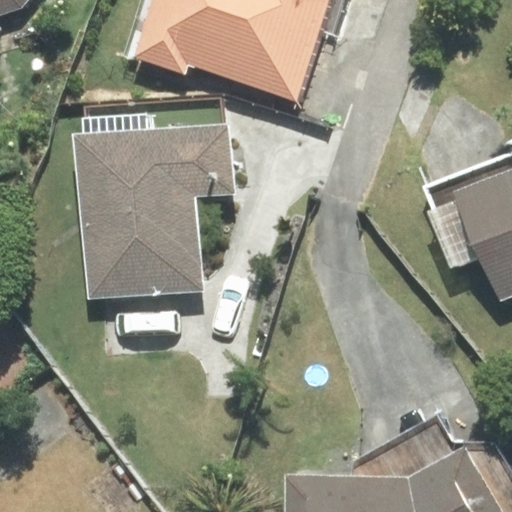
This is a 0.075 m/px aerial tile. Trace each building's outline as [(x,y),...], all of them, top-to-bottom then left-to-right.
[(0,0),(0,22),(19,17),(33,0),(0,0)] [(150,0),(132,65),(190,82),(192,72),(300,107),(332,0),(150,0)] [(75,120),(85,305),(205,300),(201,204),(230,203),(226,113),(75,120)] [(511,156),(422,192),(447,276),(472,269),(493,307),(511,301),(511,156)] [(349,481),(286,483),(285,511),(511,511),(511,478),(488,441),(458,443),(440,415),(350,462),(349,481)]
